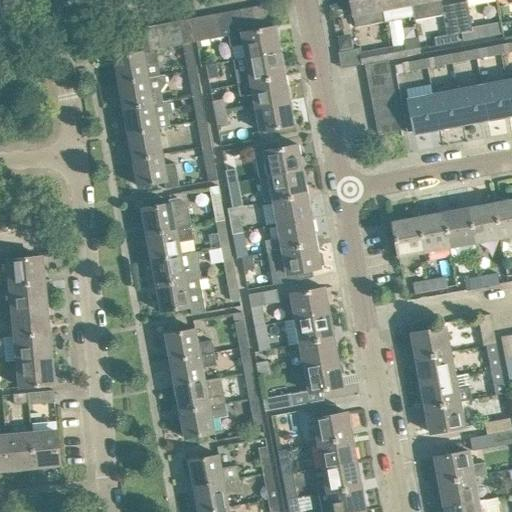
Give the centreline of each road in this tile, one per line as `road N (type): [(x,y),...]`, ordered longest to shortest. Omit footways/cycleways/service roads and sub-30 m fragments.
road 1 (residential): [(111,511),(77,154)]
road 2 (residential): [(401,511),(342,190)]
road 3 (residential): [(342,190),(306,0)]
road 4 (residential): [(342,190),(511,159)]
road 5 (residential): [(77,154),(47,0)]
